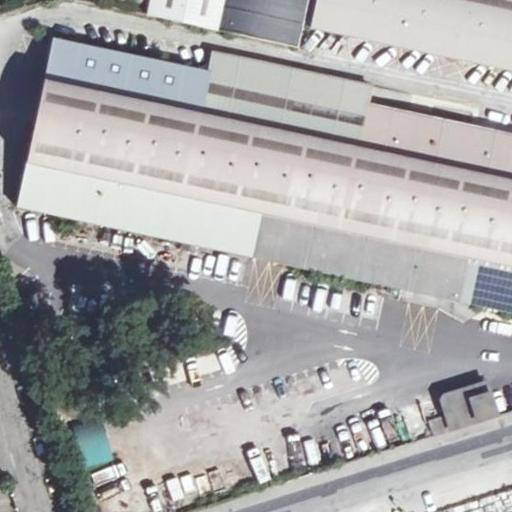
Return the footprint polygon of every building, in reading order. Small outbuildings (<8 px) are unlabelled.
[(0,0),(0,14),(10,12),(5,0),(0,0)] [(149,0),(148,4),(146,15),(147,15),(296,48),(306,0),(149,0)] [(511,0),(317,0),(312,27),(511,70),(511,0)] [(17,207),(511,313),(511,136),(367,105),(371,85),(214,52),(209,72),(53,39),(17,207)] [(433,436),(497,416),(487,382),(441,397),(446,415),(429,421),(433,436)] [(72,425),(85,467),(113,459),(101,416),(72,425)]
